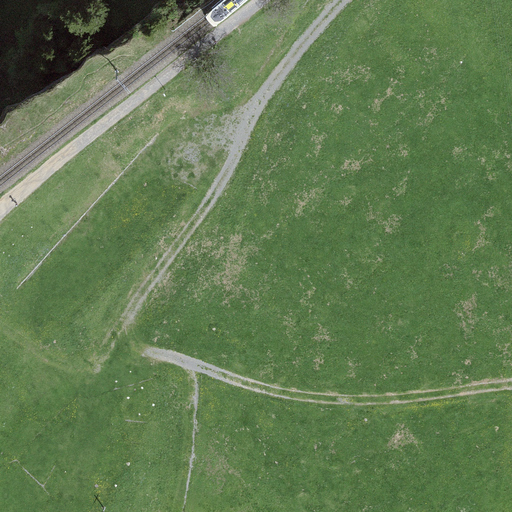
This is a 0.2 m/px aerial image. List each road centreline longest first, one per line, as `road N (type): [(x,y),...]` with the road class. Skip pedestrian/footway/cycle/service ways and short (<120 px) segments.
road 1 (track): [(341,0),(257,106),(225,175),(93,369),(177,366),(254,391),(352,406),(511,389)]
road 2 (track): [(0,209),(263,0)]
